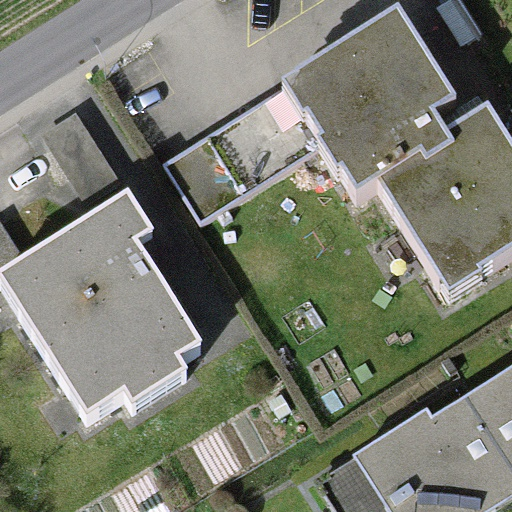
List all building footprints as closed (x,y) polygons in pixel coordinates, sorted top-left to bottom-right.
[(443,293),(474,273),(481,284),(483,282),(511,263),(511,152),(491,118),(460,138),(449,120),(459,114),(403,26),(401,23),(165,171),(203,230),(335,148),(352,174),(341,181),(359,209),(380,195),(442,294),(443,293)] [(89,207),(119,187),(78,122),(47,141),(89,207)] [(0,288),(1,288),(89,428),(127,404),(135,417),(189,383),(181,370),(203,355),(139,253),(155,243),(130,204),(29,269),(1,225),(0,225),(0,288)] [(511,377),(469,405),(467,406),(511,476),(511,377)] [(435,427),(429,419),(319,488),(334,511),(503,511),(511,507),(511,476),(467,406),(435,427)]
